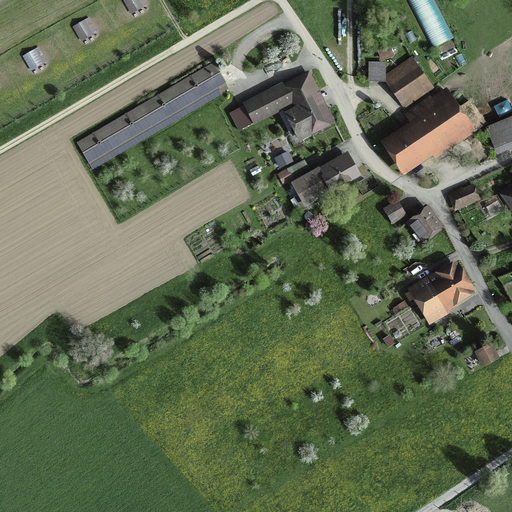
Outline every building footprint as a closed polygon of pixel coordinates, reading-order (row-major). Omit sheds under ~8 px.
[(434,0),(407,0),(432,51),(454,41),(434,0)] [(383,59),(392,56),(390,48),(380,52),(383,59)] [(407,106),(431,89),(411,60),(387,77),(407,106)] [(89,164),(225,85),(212,62),(76,141),(89,164)] [(384,79),(384,64),(369,63),(369,78),(384,79)] [(327,120),(306,80),(289,89),(292,95),(283,99),(278,89),(247,105),(247,107),(234,114),(242,128),(285,106),(302,138),(311,133),(309,128),(327,120)] [(458,109),(446,91),(433,100),(431,97),(405,114),(414,127),(388,145),(404,168),(479,117),(469,102),(458,109)] [(496,149),(511,142),(511,118),(487,128),(496,149)] [(281,166),(291,161),(287,153),(277,158),(281,166)] [(358,174),(346,154),(294,184),(306,204),(358,174)] [(455,207),(476,198),(472,188),(451,197),(455,207)] [(392,222),(405,214),(398,201),(385,209),(392,222)] [(426,237),(440,226),(427,209),(409,224),(420,238),(425,235),(426,237)] [(470,290),(456,267),(442,276),(439,270),(410,288),(431,322),(449,311),(445,305),(470,290)] [(485,365),(497,358),(491,346),(478,353),(485,365)]
